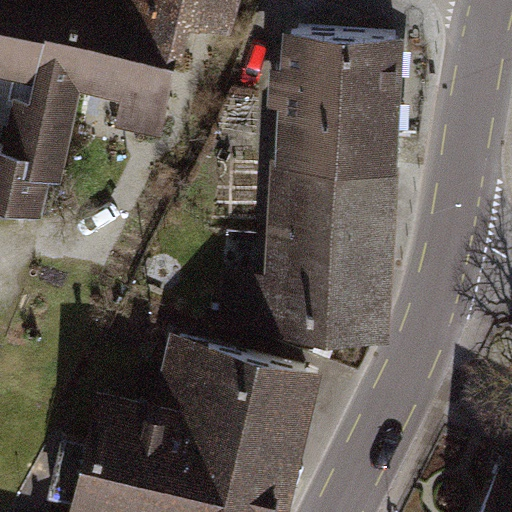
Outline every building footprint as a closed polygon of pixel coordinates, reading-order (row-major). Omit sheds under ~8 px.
[(37,0),(22,71),(6,144),(0,143),(0,199),(51,210),(80,75),(90,77),(107,0),(37,0)] [(0,0),(0,66),(22,71),(37,0),(0,0)] [(150,2),(141,0),(107,0),(90,77),(128,86),(121,116),(154,124),(162,87),(177,21),(147,15),(150,2)] [(147,15),(177,21),(180,11),(220,21),(228,0),(141,0),(150,2),(147,15)] [(289,95),(286,152),(390,159),(397,29),(300,24),(295,62),(278,62),(277,94),(289,95)] [(381,326),(390,159),(286,152),(280,271),(232,268),(229,317),(381,326)] [(81,497),(77,511),(271,511),(307,362),(182,333),(164,411),(106,397),(96,440),(68,433),(54,491),(81,497)] [(511,511),(511,453),(507,452),(481,511),(511,511)]
